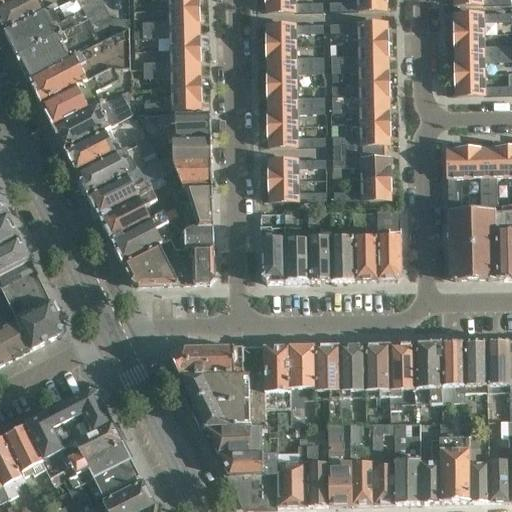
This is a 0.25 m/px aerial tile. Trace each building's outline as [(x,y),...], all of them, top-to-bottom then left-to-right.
[(0,0),(0,10),(19,0),(0,0)] [(0,28),(4,36),(44,16),(38,4),(44,0),(19,0),(0,10),(0,28)] [(83,11),(102,2),(100,0),(81,0),(78,2),(83,11)] [(169,13),(198,12),(197,0),(141,0),(141,2),(169,1),(169,13)] [(294,0),(265,0),(266,15),(322,14),(322,6),(295,6),(294,0)] [(385,0),(356,0),(357,6),(330,6),(330,14),(386,13),(385,0)] [(88,21),(107,12),(102,2),(83,11),(88,21)] [(111,23),(112,21),(107,12),(88,21),(93,31),(111,23)] [(142,34),(198,32),(198,12),(169,13),(170,25),(142,26),(142,34)] [(46,14),(44,16),(4,36),(16,60),(70,32),(65,22),(52,28),(46,14)] [(455,38),(483,38),(483,25),(511,24),(510,16),(454,17),(455,38)] [(100,45),(107,42),(128,32),(126,21),(112,21),(111,23),(93,31),(100,45)] [(358,48),(387,47),(386,27),(330,28),(330,36),(358,36),(358,48)] [(267,50),(296,49),(295,36),(323,36),(323,28),(267,29),(267,50)] [(28,83),(70,61),(63,47),(75,41),(70,32),(16,60),(28,83)] [(171,53),(199,52),(198,32),(142,34),(142,41),(170,41),(171,53)] [(455,58),(511,57),(511,49),(484,49),(483,38),(455,38),(455,58)] [(331,69),(387,67),(387,47),(358,48),(358,60),(331,60),(331,69)] [(267,69),(324,68),(323,60),(296,61),(296,49),(267,50),(267,69)] [(143,74),(199,72),(199,52),(171,53),(171,65),(143,66),(143,74)] [(88,84),(80,69),(86,66),(81,55),(70,61),(28,83),(41,108),(88,84)] [(455,78),(484,77),(484,65),(511,65),(511,57),(455,58),(455,78)] [(359,88),(388,87),(387,67),(331,69),(331,77),(359,76),(359,88)] [(268,89),(296,89),(296,77),(324,76),(324,68),(267,69),(268,89)] [(172,93),(200,92),(199,72),(143,74),(143,82),(171,81),(172,93)] [(52,131),(97,108),(92,97),(95,95),(94,94),(110,86),(104,76),(88,84),(41,108),(52,131)] [(484,77),(455,78),(456,98),(511,97),(511,76),(508,77),(509,89),(485,90),(484,77)] [(332,108),(388,107),(388,87),(359,88),(359,100),(332,100),(332,108)] [(268,109),(324,108),(324,100),(297,101),(296,89),(268,89),(268,109)] [(200,92),(172,93),(172,105),(144,106),(144,115),(200,113),(200,92)] [(64,154),(105,132),(131,119),(120,97),(97,108),(52,131),(64,154)] [(360,128),(389,127),(388,107),(332,108),(332,116),(360,116),(360,128)] [(268,129),(297,128),(297,117),(324,116),(324,108),(268,109),(268,129)] [(162,141),(173,141),(211,140),(210,115),(158,117),(158,127),(168,127),(168,133),(162,133),(162,141)] [(360,148),(387,147),(389,147),(389,127),(360,128),(360,140),(333,141),(333,149),(360,148)] [(297,128),(268,129),(269,150),(325,149),(325,141),(297,141),(297,128)] [(75,176),(123,152),(118,142),(112,145),(105,132),(64,154),(75,176)] [(173,164),(211,163),(211,140),(173,141),(173,164)] [(147,141),(135,147),(146,168),(158,162),(147,141)] [(360,162),(388,161),(387,147),(360,148),(360,162)] [(360,148),(333,149),(333,163),(333,171),(361,170),(361,182),(390,181),(389,161),(388,161),(360,162),(360,148)] [(496,180),(508,180),(507,151),(488,152),(489,208),(497,208),(496,180)] [(128,163),(123,152),(75,176),(87,199),(134,175),(137,173),(131,161),(128,163)] [(456,181),(469,181),(468,152),(447,152),(448,209),(456,209),(456,181)] [(480,208),(489,208),(488,152),(468,152),(469,181),(480,181),(480,208)] [(269,184),(298,183),(298,171),(325,170),(325,162),(269,164),(269,184)] [(186,189),(212,188),(211,163),(173,164),(183,189),(186,189)] [(141,188),(134,175),(87,199),(94,213),(90,215),(94,223),(98,221),(153,193),(149,184),(141,188)] [(390,181),(361,182),(361,195),(334,195),(334,203),(390,202),(390,181)] [(298,183),(269,184),(270,204),(326,203),(326,195),(298,195),(298,183)] [(212,188),(186,189),(198,229),(213,229),(212,188)] [(110,243),(151,223),(145,210),(158,203),(153,193),(98,221),(110,243)] [(168,224),(179,219),(175,211),(164,216),(155,221),(151,223),(110,243),(121,266),(159,247),(173,240),(167,228),(170,226),(168,224)] [(155,221),(164,216),(163,212),(153,217),(155,221)] [(496,282),(495,236),(495,227),(495,212),(448,213),(449,263),(449,278),(454,283),(491,282),(496,282)] [(377,226),(400,226),(400,214),(377,214),(377,226)] [(0,221),(0,249),(19,240),(8,218),(0,221)] [(194,229),(173,241),(178,250),(190,250),(214,249),(213,229),(198,229),(194,229)] [(271,231),(260,231),(261,264),(261,281),(266,286),(267,286),(285,286),(284,232),(271,232),(271,231)] [(299,232),(284,232),(285,286),(309,285),(308,241),(307,234),(299,234),(299,232)] [(511,281),(511,235),(495,236),(496,282),(511,281)] [(377,240),(378,284),(396,284),(401,279),(400,239),(377,240)] [(0,249),(0,277),(30,262),(19,240),(0,249)] [(354,285),(353,240),(330,241),(331,285),(354,285)] [(354,285),(378,284),(377,240),(353,240),(354,285)] [(309,285),(331,285),(330,241),(308,241),(309,285)] [(182,259),(169,265),(159,247),(121,266),(131,286),(137,290),(197,288),(182,259)] [(197,288),(198,288),(209,288),(214,280),(214,249),(190,250),(190,259),(182,259),(197,288)] [(30,262),(0,277),(0,286),(2,291),(12,287),(26,316),(16,320),(17,321),(32,352),(62,336),(65,330),(30,262)] [(7,326),(0,312),(0,344),(10,364),(32,352),(17,321),(7,326)] [(0,368),(10,364),(0,344),(0,368)] [(487,396),(509,395),(508,345),(486,346),(487,396)] [(430,347),(415,348),(416,393),(415,393),(415,400),(415,408),(424,408),(423,397),(421,397),(421,393),(431,393),(431,407),(442,407),(442,392),(441,347),(441,346),(430,347)] [(464,407),(464,396),(463,346),(441,347),(442,392),(442,407),(464,407)] [(464,396),(465,396),(487,396),(486,346),(463,346),(464,396)] [(389,348),(365,349),(366,394),(380,394),(380,401),(390,401),(389,348)] [(415,348),(389,348),(390,401),(391,413),(401,412),(401,400),(415,400),(415,393),(416,393),(415,348)] [(315,349),(290,350),(290,392),(315,392),(315,349)] [(339,349),(315,349),(315,392),(316,395),(330,394),(330,415),(341,415),(341,414),(340,401),(339,349)] [(365,349),(339,349),(340,401),(350,401),(350,394),(366,394),(365,349)] [(243,379),(264,378),(264,350),(243,351),(243,379)] [(265,413),(291,413),(290,392),(290,350),(264,350),(264,378),(265,413)] [(179,380),(243,379),(243,351),(184,352),(182,353),(179,353),(173,356),(171,358),(169,359),(179,380)] [(264,378),(243,379),(179,380),(204,431),(250,430),(265,430),(265,413),(264,378)] [(91,393),(61,409),(79,444),(113,427),(97,395),(91,393)] [(61,409),(26,426),(44,461),(52,458),(59,454),(79,444),(61,409)] [(351,414),(341,414),(341,415),(341,428),(349,428),(351,428),(351,414)] [(34,478),(49,470),(44,462),(44,461),(26,426),(3,439),(23,478),(24,480),(33,475),(34,478)] [(419,507),(419,467),(418,426),(393,427),(394,472),(395,508),(419,507)] [(79,444),(59,454),(64,463),(69,460),(74,469),(122,445),(113,427),(79,444)] [(372,448),(373,465),(373,508),(395,508),(394,472),(381,472),(380,427),(372,427),(372,448)] [(341,428),(328,428),(329,466),(329,509),(351,509),(350,454),(349,446),(349,428),(341,428)] [(250,430),(204,431),(218,457),(261,456),(261,446),(251,446),(250,430)] [(12,483),(23,478),(3,439),(0,440),(0,482),(9,500),(18,496),(12,483)] [(441,506),(442,506),(470,506),(469,449),(469,442),(440,443),(440,467),(441,506)] [(489,505),(510,505),(509,444),(499,444),(500,463),(488,464),(488,466),(489,505)] [(67,494),(70,493),(82,487),(89,484),(131,463),(122,445),(74,469),(61,475),(54,479),(53,479),(49,481),(54,490),(63,486),(67,494)] [(357,446),(349,446),(351,509),(373,508),(373,465),(358,465),(357,446)] [(277,467),(276,467),(276,477),(277,510),(308,510),(307,449),(297,449),(298,463),(303,463),(303,467),(277,467)] [(317,449),(307,449),(308,510),(329,509),(329,466),(317,466),(317,449)] [(489,505),(488,466),(478,466),(478,449),(469,449),(470,506),(489,505)] [(261,456),(218,457),(229,479),(276,477),(276,467),(276,455),(261,456)] [(53,479),(54,479),(61,475),(52,458),(44,461),(44,462),(49,470),(53,479)] [(98,502),(112,495),(140,480),(131,463),(89,484),(98,502)] [(441,506),(440,467),(419,467),(419,507),(441,506)] [(276,477),(229,479),(245,511),(277,510),(276,477)] [(0,504),(9,500),(0,482),(0,504)] [(148,511),(155,509),(142,484),(93,509),(82,487),(70,493),(79,511),(148,511)]
